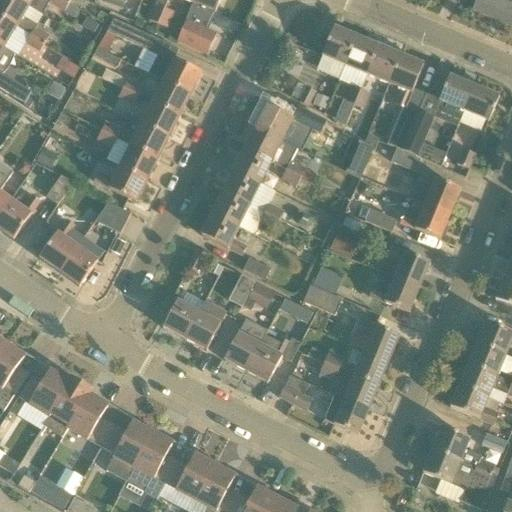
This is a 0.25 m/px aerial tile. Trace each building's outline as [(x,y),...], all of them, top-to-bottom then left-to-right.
[(0,0),(0,18),(17,29),(31,37),(45,46),(50,38),(36,29),(37,27),(23,19),(29,9),(14,0),(0,0)] [(14,0),(29,9),(34,0),(14,0)] [(59,0),(53,0),(50,5),(64,14),(75,20),(79,12),(69,6),(59,0)] [(105,0),(104,3),(121,10),(125,0),(138,0),(142,2),(142,0),(105,0)] [(165,11),(169,0),(158,0),(155,8),(154,8),(148,23),(159,26),(165,11)] [(185,23),(177,44),(207,58),(216,36),(208,33),(216,14),(221,0),(194,0),(193,5),(185,23)] [(511,0),(478,0),(474,12),(502,24),(511,27),(511,0)] [(165,11),(159,26),(167,29),(173,14),(165,11)] [(0,18),(0,47),(4,50),(18,58),(25,46),(31,37),(17,29),(0,18)] [(87,20),(82,28),(93,35),(98,27),(87,20)] [(107,34),(98,50),(107,55),(117,39),(144,51),(150,38),(114,22),(107,34)] [(334,30),(322,58),(344,67),(356,39),(334,30)] [(31,37),(25,46),(40,55),(45,46),(31,37)] [(356,39),(344,67),(367,76),(378,49),(356,39)] [(367,76),(389,86),(401,58),(378,49),(367,76)] [(107,55),(98,51),(93,58),(117,70),(121,63),(107,55)] [(149,76),(163,84),(191,97),(202,75),(175,62),(160,55),(149,76)] [(396,107),(403,110),(405,111),(411,95),(412,95),(424,67),(401,58),(389,86),(402,91),(396,107)] [(0,91),(4,95),(11,83),(0,76),(0,91)] [(440,101),(433,119),(440,122),(458,129),(464,113),(474,88),(449,78),(440,101)] [(143,89),(128,81),(124,90),(138,98),(143,89)] [(42,116),(49,120),(68,88),(61,84),(42,116)] [(180,119),(191,97),(163,84),(152,105),(180,119)] [(343,102),(336,117),(347,122),(353,107),(354,107),(360,92),(351,88),(344,103),(343,102)] [(464,113),(489,124),(499,99),(474,88),(464,113)] [(307,89),(300,105),(309,109),(316,94),(307,89)] [(134,107),(138,98),(124,90),(119,100),(134,107)] [(363,111),(370,96),(360,92),(354,107),(363,111)] [(317,96),(312,107),(325,111),(329,100),(317,96)] [(152,105),(141,127),(169,140),(180,119),(152,105)] [(256,129),(283,143),(289,130),(303,137),(308,129),(293,121),(267,108),(256,129)] [(418,116),(405,111),(403,110),(387,146),(397,150),(402,153),(411,131),(418,116)] [(425,136),(431,122),(418,116),(411,131),(402,153),(415,158),(425,136)] [(158,162),(169,140),(141,127),(127,119),(121,131),(108,124),(103,133),(117,141),(130,148),(158,162)] [(339,143),(343,130),(319,122),(315,134),(339,143)] [(272,165),(283,143),(256,129),(245,151),(272,165)] [(112,150),(117,141),(103,133),(98,142),(112,150)] [(378,141),(369,137),(365,145),(375,149),(378,141)] [(158,162),(130,148),(119,170),(147,184),(158,162)] [(36,163),(47,169),(54,156),(43,150),(36,163)] [(421,161),(415,158),(402,153),(397,150),(391,163),(415,174),(421,161)] [(234,173),(261,186),(272,165),(245,151),(234,173)] [(469,171),(475,156),(463,151),(456,166),(469,171)] [(439,153),(433,166),(441,170),(447,156),(439,153)] [(286,172),(301,180),(305,171),(290,163),(286,172)] [(0,218),(11,203),(0,194),(0,193),(9,181),(13,175),(0,165),(0,218)] [(109,191),(136,205),(147,184),(119,170),(113,182),(99,175),(94,183),(109,191)] [(305,171),(301,179),(312,185),(316,176),(305,171)] [(296,189),(301,180),(286,172),(281,181),(296,189)] [(234,173),(223,194),(279,223),(284,214),(269,206),(275,193),(261,186),(234,173)] [(424,207),(450,217),(461,192),(421,176),(416,187),(430,193),(424,207)] [(61,178),(47,199),(58,207),(73,185),(61,178)] [(332,195),(333,194),(335,190),(324,183),(321,188),(321,189),(332,195)] [(361,188),(359,192),(361,196),(365,198),(369,196),(371,192),(369,188),(365,186),(361,188)] [(223,194),(212,216),(239,229),(253,237),(260,224),(272,230),(275,232),(279,223),(223,194)] [(0,218),(0,232),(14,242),(31,216),(40,202),(33,197),(23,211),(11,203),(0,218)] [(405,213),(400,226),(440,242),(442,237),(450,217),(424,207),(415,203),(410,215),(405,213)] [(96,224),(100,226),(120,236),(130,216),(109,205),(96,224)] [(391,234),(396,222),(369,211),(364,223),(391,234)] [(212,216),(201,238),(229,251),(242,258),(247,249),(232,242),(239,229),(212,216)] [(57,235),(40,260),(60,275),(78,249),(66,241),(76,227),(68,222),(57,235)] [(339,231),(329,253),(351,263),(361,241),(339,231)] [(117,241),(110,254),(119,259),(126,246),(117,241)] [(78,249),(60,275),(80,289),(98,264),(78,249)] [(394,280),(420,290),(430,265),(391,249),(386,259),(400,265),(394,280)] [(197,274),(205,259),(196,255),(188,270),(197,274)] [(244,272),(265,282),(270,271),(250,261),(244,272)] [(214,265),(209,274),(218,278),(223,269),(214,265)] [(328,285),(331,278),(318,272),(310,287),(335,298),(339,290),(328,285)] [(242,309),(254,285),(242,278),(230,303),(242,309)] [(495,302),(511,308),(511,281),(505,279),(495,302)] [(375,286),(370,299),(409,315),(420,290),(394,280),(389,292),(375,286)] [(247,301),(267,311),(275,298),(255,287),(247,301)] [(335,298),(310,287),(303,304),(334,317),(341,301),(335,298)] [(185,341),(199,315),(177,303),(163,330),(185,341)] [(227,314),(215,308),(206,303),(199,315),(185,341),(207,353),(227,314)] [(313,314),(299,308),(293,319),(307,325),(313,314)] [(224,362),(246,374),(268,332),(246,321),(224,362)] [(359,322),(355,333),(370,339),(364,353),(389,363),(395,349),(400,339),(359,322)] [(477,345),(506,357),(510,348),(511,348),(511,334),(486,324),(477,345)] [(265,337),(246,374),(268,385),(274,373),(280,363),(280,362),(281,362),(281,361),(282,359),(283,358),(283,356),(284,354),(285,353),(286,351),(287,350),(288,347),(289,346),(290,344),(282,339),(279,345),(265,337)] [(0,409),(4,413),(29,375),(19,369),(24,360),(17,356),(19,352),(9,345),(7,348),(5,347),(0,354),(0,409)] [(477,345),(468,366),(497,378),(506,357),(477,345)] [(328,353),(324,365),(338,371),(343,359),(328,353)] [(354,377),(379,388),(389,363),(364,353),(354,377)] [(379,388),(354,377),(338,371),(324,365),(319,376),(334,383),(329,395),(333,398),(335,398),(369,413),(379,388)] [(489,399),(492,390),(511,398),(511,385),(497,379),(468,366),(459,387),(489,399)] [(30,407),(49,419),(71,383),(59,376),(57,378),(49,374),(43,384),(33,378),(19,400),(30,407)] [(290,379),(288,381),(279,399),(307,413),(313,402),(303,397),(308,388),(290,379)] [(61,399),(50,417),(69,429),(90,394),(91,392),(91,391),(90,391),(87,389),(84,388),(84,387),(80,385),(72,380),(71,383),(61,399)] [(489,399),(459,387),(450,409),(494,428),(498,417),(484,411),(489,399)] [(90,395),(90,394),(69,429),(68,430),(101,450),(115,426),(102,419),(108,409),(100,404),(102,402),(90,395)] [(335,398),(324,423),(331,426),(359,437),(369,413),(335,398)] [(115,426),(101,450),(115,457),(106,473),(127,484),(152,436),(150,435),(152,432),(141,426),(140,429),(132,425),(127,433),(115,426)] [(441,431),(432,452),(491,477),(495,469),(496,467),(489,465),(484,463),(479,461),(480,459),(466,453),(471,442),(459,437),(442,430),(441,431)] [(157,503),(165,486),(177,463),(167,457),(172,447),(164,442),(166,440),(155,434),(154,437),(152,436),(127,484),(126,486),(157,503)] [(485,436),(481,447),(501,455),(506,443),(485,436)] [(460,503),(480,511),(483,511),(497,480),(432,452),(423,475),(464,492),(460,503)] [(196,503),(214,469),(212,468),(214,465),(203,459),(202,462),(194,458),(188,469),(177,463),(165,486),(189,499),(196,503)] [(216,470),(214,469),(196,503),(208,509),(207,511),(231,511),(240,496),(229,490),(235,479),(227,475),(228,473),(218,467),(216,470)] [(18,488),(29,495),(35,484),(24,478),(18,488)] [(52,487),(44,501),(62,511),(71,498),(52,487)] [(240,496),(231,511),(271,511),(276,501),(275,501),(276,498),(265,492),(264,495),(256,491),(250,502),(240,496)] [(76,499),(68,511),(87,511),(90,507),(76,499)] [(296,511),(289,508),(290,505),(280,500),(278,502),(276,501),(271,511),(296,511)]
